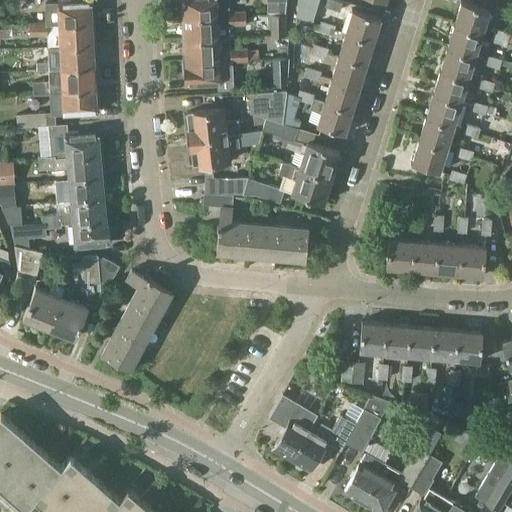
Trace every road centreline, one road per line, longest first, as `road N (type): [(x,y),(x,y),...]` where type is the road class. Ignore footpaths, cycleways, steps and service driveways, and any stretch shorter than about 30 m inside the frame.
road 1 (residential): [(325,285),(189,276),(168,260),(155,237),(135,0)]
road 2 (residential): [(416,0),(325,285)]
road 3 (tertiary): [(229,467),(0,369)]
road 4 (residential): [(232,448),(325,285)]
road 5 (residential): [(325,285),(511,294)]
